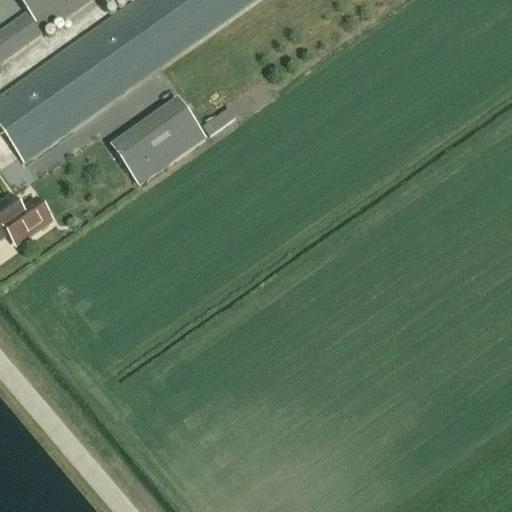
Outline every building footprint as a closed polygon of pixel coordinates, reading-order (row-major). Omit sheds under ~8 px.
[(0,68),(96,0),(16,0),(27,15),(0,34),(0,68)] [(142,0),(0,100),(0,130),(24,165),(258,0),(142,0)] [(205,141),(182,108),(115,155),(138,188),(205,141)] [(234,117),(212,130),(217,139),(239,127),(234,117)] [(15,250),(33,237),(53,223),(37,202),(22,213),(12,199),(0,207),(0,243),(7,238),(15,250)]
